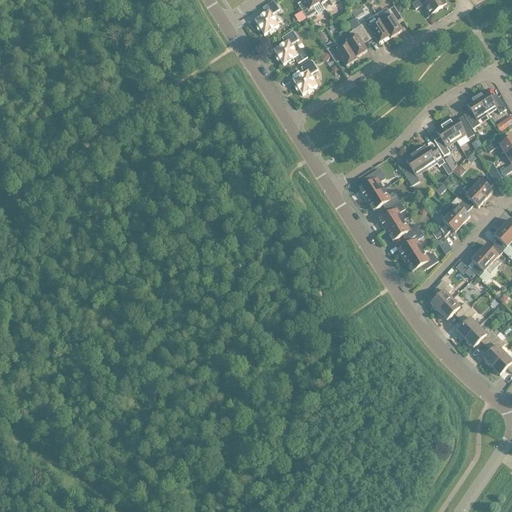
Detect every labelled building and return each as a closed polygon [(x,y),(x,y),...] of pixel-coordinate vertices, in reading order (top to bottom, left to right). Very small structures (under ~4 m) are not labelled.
[(301,0),(304,5),(299,8),(306,20),(308,18),(316,13),(317,15),(324,11),(320,5),(319,4),(316,0),(301,0)] [(442,0),(430,0),(427,3),(425,0),(418,0),(411,5),(414,11),(421,6),(429,17),(446,6),(442,0)] [(265,14),(253,22),(263,37),(278,27),(271,16),(278,11),(272,2),(261,9),(265,14)] [(351,3),(346,6),(350,13),(355,10),(351,3)] [(399,4),(394,7),(397,13),(403,10),(399,4)] [(359,8),(350,13),(354,19),(363,13),(359,8)] [(384,11),(375,16),(379,22),(380,23),(379,24),(388,38),(389,40),(401,32),(394,23),(400,19),(393,8),(385,13),(384,11)] [(347,16),(341,19),(344,25),(351,21),(347,16)] [(364,23),(358,27),(365,39),(371,35),(373,38),(378,45),(388,38),(379,24),(380,23),(379,22),(375,16),(364,23)] [(352,39),(344,44),(345,45),(346,45),(355,59),(366,52),(359,42),(365,39),(358,27),(354,21),(348,24),(352,31),(351,32),(348,34),(352,39)] [(281,39),(284,44),(273,52),(282,66),(293,59),(297,65),(307,59),(301,50),(295,54),(290,46),(297,41),(292,32),(281,39)] [(321,33),(317,36),(323,44),(327,42),(321,33)] [(335,44),(326,51),(332,61),(333,62),(339,58),(345,68),(356,61),(355,59),(346,45),(345,45),(339,50),(335,44)] [(323,53),(319,60),(325,64),(329,57),(323,53)] [(292,82),(301,97),(316,87),(309,76),(317,71),(311,62),(300,69),(303,75),(292,82)] [(475,98),(486,115),(495,109),(499,115),(505,111),(497,98),(492,101),(490,101),(484,92),(475,98)] [(476,121),(486,115),(475,98),(465,104),(471,113),(470,115),(464,119),(471,130),(479,125),(476,121)] [(444,125),(455,142),(464,136),(467,140),(473,136),(466,125),(461,128),(459,127),(454,118),(444,125)] [(511,120),(510,118),(495,127),(499,133),(511,124),(511,120)] [(455,142),(444,125),(434,131),(440,140),(439,142),(435,145),(443,158),(449,154),(445,148),(455,142)] [(504,156),(511,151),(511,138),(500,146),(497,141),(485,148),(488,154),(499,147),(504,156)] [(470,144),(474,150),(480,146),(477,140),(470,144)] [(414,153),(425,170),(435,164),(438,168),(440,166),(444,164),(434,150),(429,154),(424,147),(414,153)] [(511,151),(504,156),(510,165),(502,171),(505,176),(511,171),(511,151)] [(425,170),(414,153),(403,160),(409,169),(409,171),(403,175),(411,188),(418,183),(415,177),(425,170)] [(444,164),(440,166),(445,173),(449,170),(445,163),(444,164)] [(488,175),(495,171),(491,165),(484,169),(488,175)] [(453,173),(459,178),(464,171),(458,166),(453,173)] [(358,191),(365,202),(382,191),(378,185),(385,181),(378,171),(367,178),(370,184),(358,191)] [(468,186),(484,201),(492,193),(488,190),(492,185),(484,177),(477,184),(473,180),(468,186)] [(441,184),(445,187),(450,183),(445,179),(441,184)] [(461,202),(469,210),(473,206),(477,209),(484,201),(468,186),(463,191),(467,195),(461,202)] [(382,191),(365,202),(372,212),(384,205),(387,209),(398,202),(395,197),(389,201),(382,191)] [(398,202),(387,209),(390,214),(378,222),(385,232),(402,221),(398,215),(404,211),(398,202)] [(445,211),(461,226),(469,218),(465,215),(469,210),(461,202),(454,209),(450,205),(445,211)] [(423,209),(418,212),(421,218),(427,214),(423,209)] [(454,234),(461,226),(445,211),(440,216),(444,220),(437,228),(443,239),(450,231),(454,234)] [(402,221),(385,232),(391,243),(403,235),(406,240),(419,232),(416,228),(415,226),(408,230),(402,221)] [(501,229),(511,239),(511,224),(511,225),(508,221),(501,229)] [(442,236),(437,229),(431,234),(435,241),(442,236)] [(493,245),(502,253),(508,246),(511,249),(511,239),(501,229),(493,238),(497,241),(493,245)] [(404,263),(421,252),(415,242),(422,238),(419,232),(406,240),(409,245),(397,252),(404,263)] [(478,254),(495,270),(500,264),(495,260),(502,253),(493,245),(489,250),(485,246),(478,254)] [(421,252),(404,263),(411,273),(423,266),(426,271),(437,263),(431,254),(425,258),(421,252)] [(495,270),(478,254),(470,262),(474,266),(470,271),(478,279),(485,271),(490,275),(495,270)] [(464,274),(467,270),(460,264),(455,269),(462,276),(464,274)] [(438,314),(451,301),(446,296),(451,291),(442,282),(433,291),(439,296),(429,305),(438,314)] [(460,318),(469,309),(464,304),(459,309),(451,301),(438,314),(439,315),(437,316),(442,321),(443,319),(446,322),(455,313),(460,318)] [(464,341),(477,328),(469,320),(474,315),(469,309),(460,318),(465,324),(456,333),(458,335),(457,336),(462,341),(463,340),(464,341)] [(487,346),(496,337),(490,331),(488,333),(485,330),(482,333),(477,328),(464,341),(472,349),(481,340),(487,346)] [(491,368),(504,356),(499,351),(504,346),(496,337),(487,346),(492,351),(483,360),(491,368)] [(511,356),(508,352),(504,356),(491,368),(492,370),(491,371),(495,375),(496,374),(499,377),(506,370),(508,373),(511,375),(511,356)]
